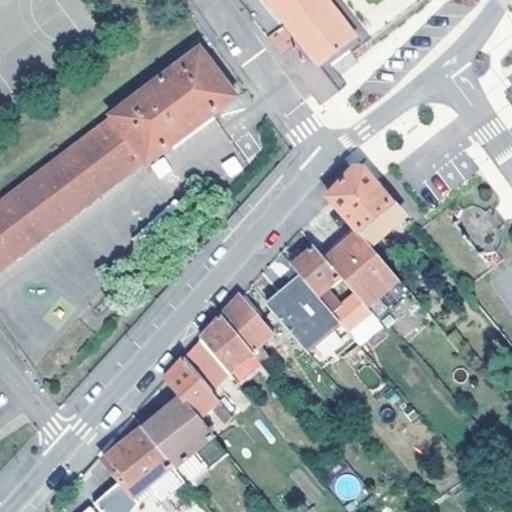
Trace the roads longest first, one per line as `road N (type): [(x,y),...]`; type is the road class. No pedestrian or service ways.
road 1 (tertiary): [(329,159),(64,447)]
road 2 (residential): [(210,0),(329,159)]
road 3 (tertiary): [(443,65),(329,159)]
